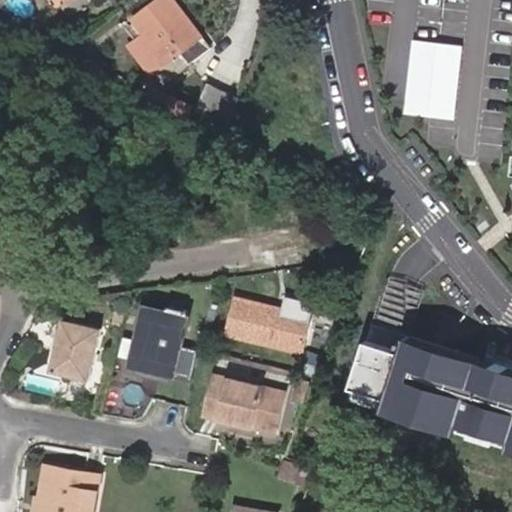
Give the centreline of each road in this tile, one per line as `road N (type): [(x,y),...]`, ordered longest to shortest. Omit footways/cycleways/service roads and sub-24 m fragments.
road 1 (residential): [(340,0),(363,138),(511,311)]
road 2 (residential): [(29,283),(258,253)]
road 3 (residential): [(2,430),(175,439)]
